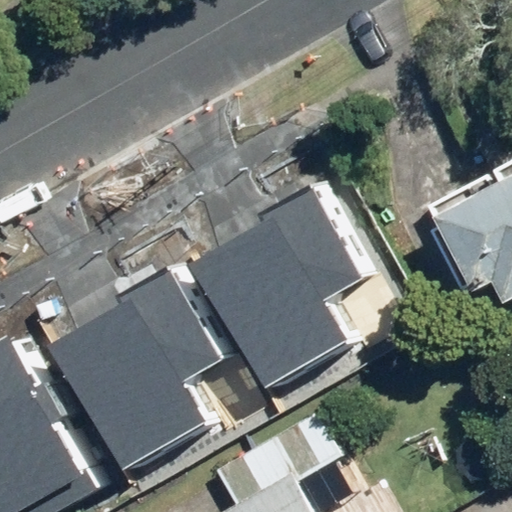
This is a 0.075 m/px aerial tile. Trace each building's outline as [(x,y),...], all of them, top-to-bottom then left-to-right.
[(511,180),(457,210),(494,278),(511,268),(511,180)] [(199,262),(268,381),(346,337),(324,300),(369,275),(316,182),(269,209),(275,219),(199,262)] [(52,345),(121,464),(198,420),(177,383),(222,357),(168,265),(122,292),(127,301),(52,345)] [(0,511),(51,511),(104,482),(11,326),(0,332),(0,511)] [(243,503),(226,511),(324,511),(303,476),(345,451),(321,409),(222,467),(243,503)]
